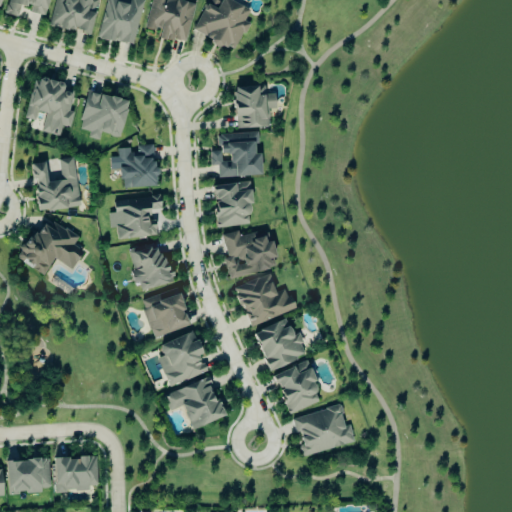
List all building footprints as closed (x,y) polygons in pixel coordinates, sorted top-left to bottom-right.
[(46,0),(7,0),(5,15),(16,18),(19,5),(29,7),(28,14),(43,17),(46,0)] [(96,1),(92,0),(52,0),(47,26),(88,36),(96,1)] [(131,47),(142,1),(135,0),(104,0),(96,38),(131,47)] [(150,0),(144,28),(159,32),(157,38),(184,44),(193,5),(171,0),(150,0)] [(206,0),(191,33),(233,52),(247,24),(243,22),(248,11),(223,0),(219,0),(218,3),(212,0),(206,0)] [(23,119),(33,122),(35,113),(43,114),(39,132),(57,136),(59,127),(68,129),(71,113),(68,112),(73,88),(37,80),(36,85),(31,84),(23,119)] [(234,129),(268,128),(267,110),(274,110),(273,95),(255,96),(255,87),(232,88),(234,129)] [(117,139),(126,102),(85,92),(76,130),(87,132),(86,139),(97,141),(99,134),(117,139)] [(216,179),(259,177),(258,154),(253,154),(252,143),(257,143),(256,133),(215,135),(216,152),(208,152),(209,167),(215,166),(216,179)] [(119,189),(154,187),(152,145),(132,147),(132,149),(116,149),(116,158),(107,159),(108,170),(118,170),(119,189)] [(57,160),(59,180),(48,181),(46,163),(30,165),(35,213),(77,208),(72,159),(57,160)] [(215,229),(251,225),(246,182),(211,186),(213,204),(212,204),(215,229)] [(115,241),(155,236),(153,220),(149,221),(148,211),(159,210),(158,196),(111,202),(113,213),(107,214),(109,229),(114,228),(115,241)] [(42,276),(52,260),(70,271),(82,251),(72,246),(77,237),(60,227),(56,233),(38,221),(15,260),(42,276)] [(220,236),(226,259),(222,260),(227,281),(268,270),(266,261),(274,259),(269,242),(261,244),(258,232),(237,237),(236,232),(220,236)] [(139,291),(168,283),(157,243),(126,251),(132,272),(129,273),(132,286),(137,284),(139,291)] [(292,311),(285,290),(274,294),(267,275),(232,288),(247,328),(292,311)] [(187,328),(175,290),(139,301),(151,339),(187,328)] [(267,373),(303,357),(298,344),(303,342),(299,333),(291,337),(284,320),(250,335),(267,373)] [(166,387),(205,373),(202,364),(190,333),(156,346),(161,358),(156,359),(166,387)] [(320,402),(304,363),(271,376),(278,393),(277,393),(286,416),(320,402)] [(222,419),(207,379),(162,396),(168,412),(180,407),(189,431),(222,419)] [(290,419),(294,434),(296,434),(302,457),(352,444),(348,426),(343,427),(338,407),(290,419)] [(95,487),(94,458),(51,460),(53,493),(87,492),(87,487),(95,487)] [(4,463),(5,495),(40,493),(40,489),(48,489),(47,461),(4,463)]
